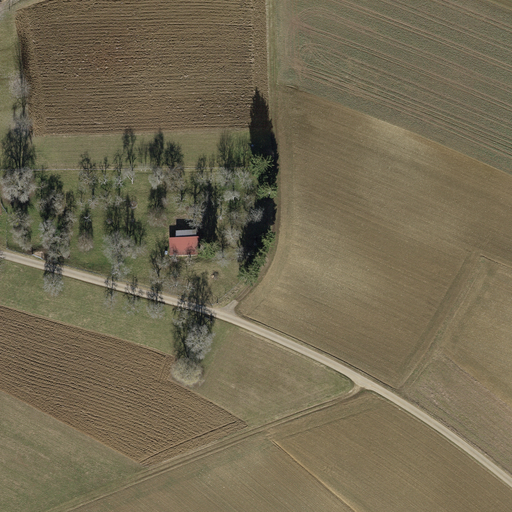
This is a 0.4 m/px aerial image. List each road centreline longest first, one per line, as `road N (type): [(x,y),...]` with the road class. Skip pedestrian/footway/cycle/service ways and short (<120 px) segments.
road 1 (track): [(511,483),(449,432),(307,351),(229,318),(0,254)]
road 2 (track): [(55,511),(369,385)]
road 3 (track): [(229,318),(261,284),(274,255),(270,0)]
